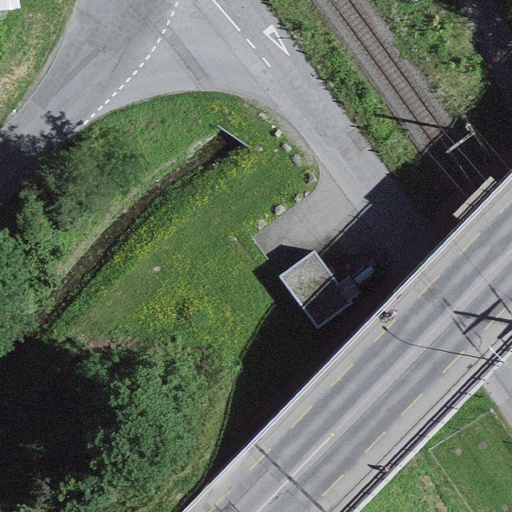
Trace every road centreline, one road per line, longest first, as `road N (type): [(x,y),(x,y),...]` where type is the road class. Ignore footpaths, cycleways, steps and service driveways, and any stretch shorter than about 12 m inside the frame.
road 1 (unclassified): [(184,0),(511,383)]
road 2 (secondary): [(258,511),(511,250)]
road 3 (unclassified): [(162,0),(0,158)]
